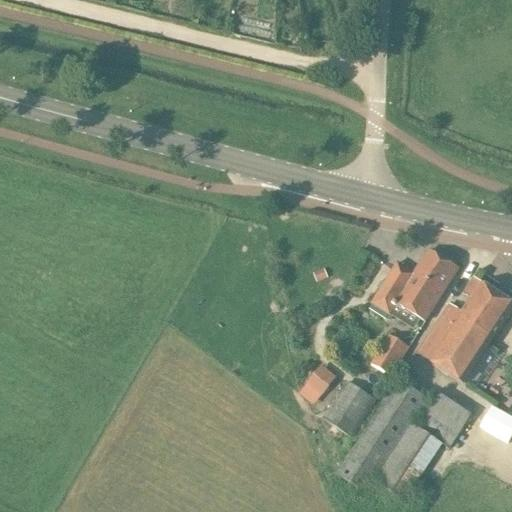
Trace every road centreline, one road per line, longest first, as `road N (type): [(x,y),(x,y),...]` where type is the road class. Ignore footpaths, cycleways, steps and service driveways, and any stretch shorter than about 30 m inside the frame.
road 1 (tertiary): [(0,96),(366,195)]
road 2 (track): [(379,81),(39,0)]
road 3 (unclassified): [(366,195),(384,0)]
road 4 (tertiary): [(366,195),(511,228)]
